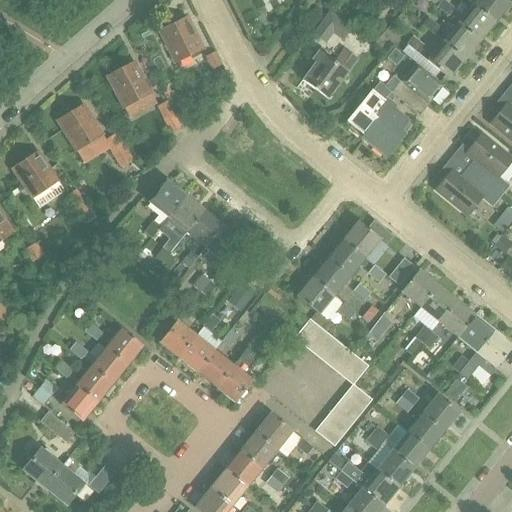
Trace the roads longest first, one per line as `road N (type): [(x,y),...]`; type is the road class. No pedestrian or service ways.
road 1 (residential): [(354,180),(307,232),(281,237),(192,163),(193,143),(249,80)]
road 2 (residential): [(171,481),(222,422),(154,367),(106,426)]
road 3 (residential): [(382,203),(511,50)]
road 4 (residential): [(0,120),(130,0)]
road 5 (residential): [(511,304),(382,203)]
road 6 (residential): [(354,180),(249,80)]
